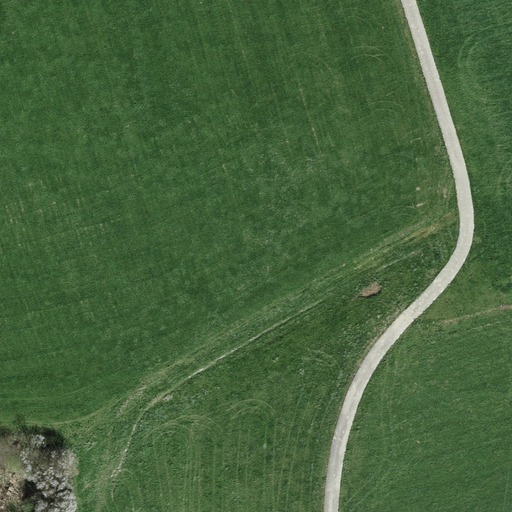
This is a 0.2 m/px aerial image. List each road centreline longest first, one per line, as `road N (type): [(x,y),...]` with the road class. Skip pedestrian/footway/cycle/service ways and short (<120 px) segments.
road 1 (track): [(405,0),(463,181),(467,224),(462,258),(364,373),(339,446),(333,511)]
road 2 (track): [(467,224),(137,398),(122,424),(108,511)]
